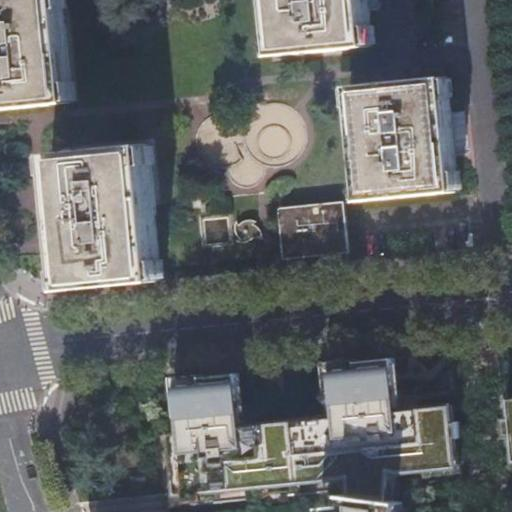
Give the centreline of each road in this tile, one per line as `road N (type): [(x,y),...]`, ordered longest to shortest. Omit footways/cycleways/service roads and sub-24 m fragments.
road 1 (secondary): [(0,357),(58,340),(506,296)]
road 2 (secondary): [(0,386),(33,511)]
